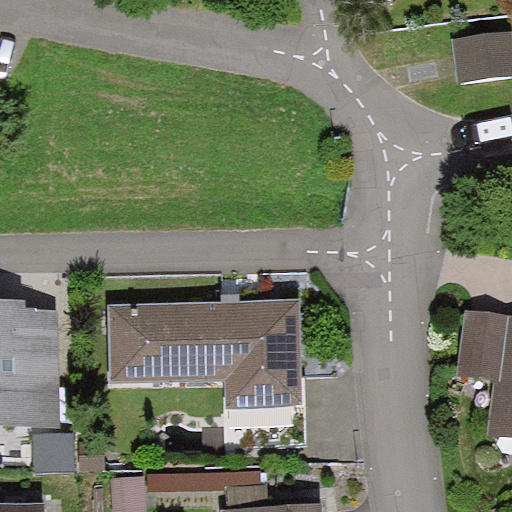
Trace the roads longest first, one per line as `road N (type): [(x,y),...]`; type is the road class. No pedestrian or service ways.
road 1 (residential): [(0,258),(387,254)]
road 2 (unclassified): [(328,58),(0,8)]
road 3 (unclassified): [(387,254),(395,511)]
